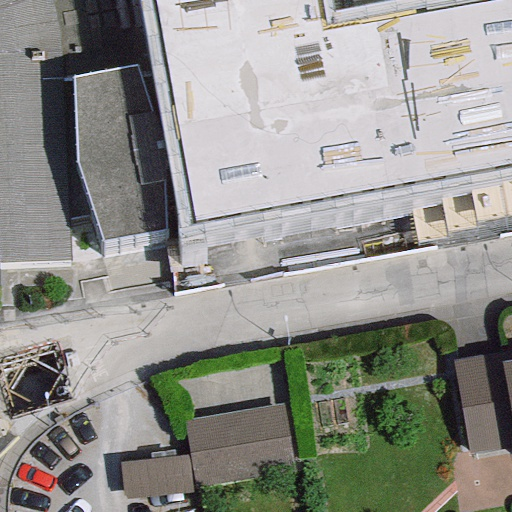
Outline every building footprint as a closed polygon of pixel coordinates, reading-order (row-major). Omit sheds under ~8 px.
[(53,0),(0,0),(0,219),(2,269),(74,265),(73,224),(64,58),(53,0)] [(187,202),(150,0),(53,0),(64,58),(73,224),(96,221),(79,174),(76,91),(139,80),(168,156),(170,205),(187,202)] [(511,0),(150,0),(187,202),(194,242),(511,185),(511,0)] [(79,174),(96,221),(107,253),(169,242),(170,205),(168,156),(139,80),(76,91),(79,174)] [(289,359),(198,377),(203,404),(295,387),(289,359)] [(477,451),(511,444),(511,388),(510,377),(511,376),(511,361),(463,370),(477,451)] [(294,473),(284,411),(192,426),(203,489),(294,473)] [(189,461),(126,469),(129,502),(193,493),(189,461)]
